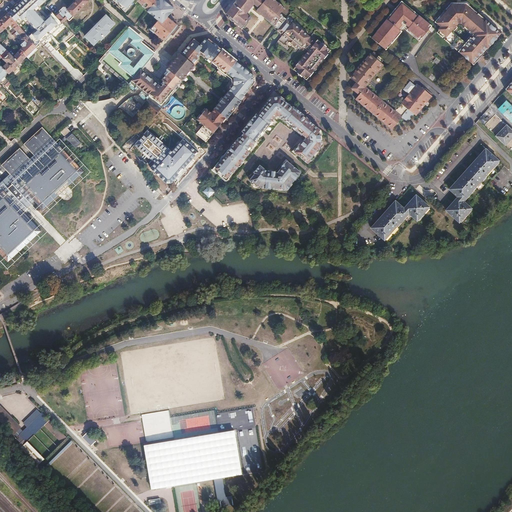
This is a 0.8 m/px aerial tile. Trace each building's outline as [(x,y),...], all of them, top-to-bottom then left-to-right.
[(63,8),(55,15),(62,24),(67,19),(69,21),(73,17),(73,16),(88,1),(87,0),(76,0),(67,10),(65,7),(63,8)] [(119,0),(118,2),(130,14),(139,1),(142,3),(141,4),(152,13),(151,14),(165,26),(157,34),(166,42),(178,27),(168,18),(175,9),(163,0),(119,0)] [(237,0),(225,14),(239,26),(248,15),(246,13),(254,4),(256,6),(260,0),(237,0)] [(259,8),(256,11),(275,26),(278,29),(286,19),(280,14),(285,8),(274,0),(265,0),(264,0),(260,0),(256,6),(259,8)] [(376,33),(371,40),(385,51),(390,45),(400,33),(399,32),(403,28),(406,31),(405,32),(418,42),(427,31),(433,36),(436,33),(437,30),(414,11),(402,1),(389,16),(376,33)] [(459,3),(438,29),(439,30),(436,34),(473,65),(501,33),(485,20),(484,21),(482,20),(484,19),(477,14),(476,15),(475,14),(476,13),(466,3),(459,3)] [(8,13),(0,21),(0,28),(2,31),(6,28),(10,24),(12,25),(16,30),(12,34),(13,35),(20,28),(15,21),(8,13)] [(225,14),(225,15),(242,29),(243,28),(239,26),(225,14)] [(248,15),(239,26),(243,28),(251,18),(248,15)] [(106,16),(85,37),(93,45),(99,39),(101,40),(109,32),(108,31),(115,24),(106,16)] [(278,29),(277,29),(283,34),(282,35),(288,40),(288,41),(293,45),(294,45),(300,50),(301,49),(307,54),(293,70),(307,81),(310,77),(314,73),(314,72),(324,59),(325,60),(329,55),(328,55),(331,51),(318,40),(315,43),(310,38),(310,37),(304,32),(299,27),(299,28),(292,23),(291,24),(286,19),(278,29)] [(20,28),(13,35),(15,38),(19,34),(22,38),(22,39),(24,42),(21,45),(23,47),(21,50),(27,56),(27,57),(29,59),(39,49),(38,48),(41,44),(40,43),(36,47),(22,30),(20,28)] [(128,29),(107,51),(122,64),(121,65),(135,77),(143,67),(153,54),(139,43),(142,40),(128,29)] [(181,53),(175,60),(190,72),(195,66),(193,64),(196,61),(197,61),(199,59),(198,58),(202,53),(206,56),(205,57),(206,58),(217,46),(209,39),(208,40),(206,39),(201,45),(196,41),(185,56),(182,54),(181,53)] [(194,39),(182,54),(185,56),(196,41),(194,39)] [(217,46),(206,58),(208,60),(209,59),(213,62),(212,63),(218,68),(217,68),(219,70),(231,55),(222,49),(222,50),(217,46)] [(351,89),(359,95),(365,87),(386,62),(382,59),(384,56),(375,48),(350,78),(356,83),(351,89)] [(6,50),(0,55),(0,56),(1,58),(7,63),(3,68),(10,74),(24,59),(18,53),(13,57),(6,50)] [(19,52),(18,53),(24,59),(25,58),(27,57),(27,56),(21,50),(19,52)] [(219,70),(218,71),(224,77),(224,76),(236,62),(237,61),(231,55),(219,70)] [(175,60),(172,64),(187,75),(190,72),(175,60)] [(236,62),(224,76),(229,80),(231,80),(232,84),(230,86),(230,89),(228,92),(228,91),(214,107),(216,109),(213,113),(208,108),(198,119),(204,125),(196,133),(206,142),(225,119),(226,120),(241,102),(240,101),(254,83),(254,76),(236,62)] [(172,64),(169,68),(183,80),(187,75),(172,64)] [(0,81),(5,86),(10,82),(6,78),(8,76),(10,74),(3,68),(1,66),(0,66),(0,81)] [(168,69),(181,81),(183,81),(183,80),(169,68),(168,69)] [(181,81),(168,69),(167,70),(169,72),(162,81),(163,82),(160,86),(148,76),(141,70),(135,77),(132,81),(139,86),(151,97),(161,105),(170,94),(171,95),(175,89),(175,88),(177,86),(180,83),(179,83),(181,81)] [(55,82),(52,84),(58,91),(61,88),(55,82)] [(359,95),(355,99),(391,129),(407,110),(416,117),(432,97),(417,85),(395,112),(365,87),(359,95)] [(134,93),(121,107),(131,117),(145,102),(134,93)] [(263,110),(258,116),(263,120),(270,126),(278,115),(292,127),(302,114),(296,109),(295,109),(281,97),(278,98),(271,98),(262,110),(263,110)] [(511,107),(506,102),(499,110),(511,123),(511,107)] [(182,118),(183,106),(171,106),(170,118),(182,118)] [(261,136),(270,126),(263,120),(258,116),(257,114),(248,125),(261,136)] [(302,114),(292,127),(305,137),(304,138),(308,141),(303,147),(300,144),(296,149),(297,150),(295,152),(308,163),(311,160),(310,160),(313,156),(318,149),(319,150),(322,147),(321,146),(320,140),(320,136),(319,130),(320,129),(310,121),(310,120),(302,114)] [(51,134),(65,122),(60,115),(45,128),(51,134)] [(483,116),(478,121),(482,125),(486,119),(483,116)] [(244,133),(236,143),(247,153),(261,136),(248,125),(242,131),(244,133)] [(511,131),(506,125),(495,136),(505,146),(511,138),(511,131)] [(65,138),(58,144),(60,146),(67,140),(76,149),(81,144),(73,135),(71,137),(68,135),(70,132),(66,127),(60,133),(65,138)] [(0,245),(12,258),(41,231),(23,213),(29,207),(35,202),(43,211),(84,172),(60,147),(60,146),(58,144),(42,128),(25,144),(28,147),(27,148),(33,156),(30,159),(23,152),(21,153),(18,150),(16,153),(1,166),(10,175),(0,184),(0,245)] [(180,134),(168,147),(175,154),(188,141),(180,134)] [(304,138),(300,144),(303,147),(308,141),(304,138)] [(229,150),(221,160),(233,171),(226,180),(227,181),(242,163),(240,162),(247,153),(236,143),(229,151),(229,150)] [(154,147),(142,160),(148,168),(162,154),(154,147)] [(458,198),(445,211),(458,223),(471,210),(462,202),(498,162),(485,150),(449,190),(458,198)] [(221,160),(213,169),(226,180),(233,171),(221,160)] [(257,172),(251,180),(255,184),(255,183),(259,186),(258,187),(266,188),(266,187),(271,187),(271,188),(279,189),(279,188),(285,188),(285,189),(287,189),(288,189),(290,185),(295,180),(294,179),(298,175),(299,175),(301,172),(287,162),(278,173),(278,175),(273,174),(273,173),(273,171),(267,170),(261,165),(256,171),(257,172)] [(208,187),(203,193),(209,198),(213,192),(208,187)] [(395,201),(371,228),(384,240),(408,213),(417,221),(429,208),(416,195),(404,209),(395,201)] [(0,245),(0,254),(8,263),(12,258),(0,245)] [(328,275),(327,277),(329,279),(331,280),(334,280),(346,282),(350,281),(353,279),(351,277),(348,275),(334,274),(331,274),(328,275)] [(0,407),(0,421),(13,435),(20,428),(0,407)] [(42,414),(16,439),(20,444),(18,446),(37,466),(66,439),(42,414)] [(87,433),(84,437),(92,446),(96,442),(87,433)] [(84,437),(82,438),(91,447),(92,446),(84,437)] [(232,500),(219,502),(220,509),(233,507),(232,500)]
